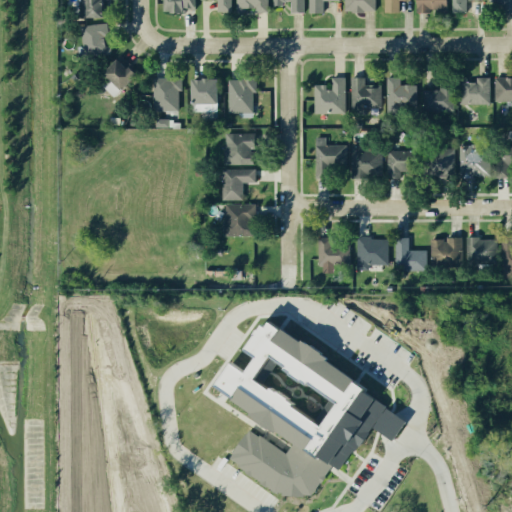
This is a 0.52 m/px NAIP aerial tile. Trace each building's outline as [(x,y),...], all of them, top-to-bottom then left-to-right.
[(111,18),(110,0),(81,0),(82,19),(111,18)] [(169,0),(169,13),(189,14),(189,9),(200,10),(200,0),(169,0)] [(233,0),(202,0),(203,0),(220,1),(219,13),(234,13),(233,0)] [(240,0),(240,14),(271,13),(270,0),(240,0)] [(306,0),(275,0),(276,5),(293,4),(293,15),(307,14),(306,0)] [(342,2),(342,0),(311,0),(311,14),(326,14),(326,1),(342,2)] [(376,0),(346,0),(346,13),(377,12),(376,0)] [(411,0),(385,0),(386,14),(401,13),(401,2),(411,1),(411,0)] [(417,0),(418,12),(450,12),(449,0),(417,0)] [(453,0),(453,13),(468,13),(468,0),(453,0)] [(111,55),(110,37),(111,37),(111,24),(83,26),(84,47),(80,47),(80,57),(111,55)] [(103,86),(116,99),(141,75),(124,57),(106,73),(111,79),(103,86)] [(347,78),(333,78),(333,85),(316,86),(317,115),(348,114),(347,78)] [(367,78),(353,78),(354,111),(384,111),(383,85),(368,86),(367,78)] [(403,78),(389,78),(389,107),(419,108),(419,86),(403,85),(403,78)] [(492,104),(492,78),(478,78),(478,83),(463,83),(463,105),(492,104)] [(497,102),(511,102),(511,78),(497,78),(497,102)] [(196,80),(196,112),(221,113),(222,80),(196,80)] [(457,113),(456,85),(440,85),(440,90),(426,91),(426,114),(457,113)] [(256,165),(256,134),(226,135),(227,166),(256,165)] [(331,179),(331,167),(350,166),(349,145),(328,146),(328,138),(317,138),(318,179),(331,179)] [(461,146),(462,177),(493,176),(492,145),(461,146)] [(511,146),(498,146),(498,179),(511,179),(511,166),(511,146)] [(457,149),(436,150),(436,178),(457,178),(457,149)] [(354,178),(384,179),(385,150),(355,150),(354,178)] [(389,172),(419,173),(420,152),(390,151),(389,172)] [(245,201),(245,184),(258,184),(257,170),(225,170),(225,201),(245,201)] [(257,204),(227,205),(227,237),(258,236),(257,204)] [(353,266),(352,247),(334,247),(334,238),(320,239),(321,267),(353,266)] [(464,269),(465,239),(449,238),(449,241),(433,241),(433,269),(464,269)] [(391,239),(359,239),(359,266),(390,266),(391,239)] [(428,252),(411,252),(411,239),(397,239),(398,272),(429,272),(428,252)] [(499,239),(468,240),(468,267),(499,266),(499,239)] [(264,316),(390,407),(313,511),(305,511),(236,461),(265,420),(215,384),(264,316)] [(407,427),(410,421),(390,410),(379,431),(397,441),(405,427),(407,427)]
